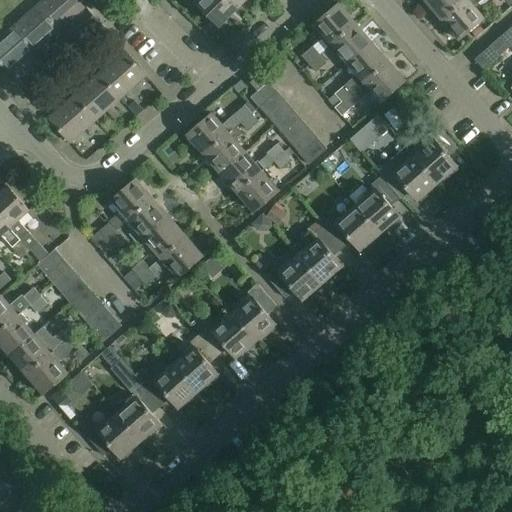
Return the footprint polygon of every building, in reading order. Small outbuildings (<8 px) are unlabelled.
[(80,0),(44,0),(39,5),(61,29),(86,6),(80,0)] [(195,0),(194,1),(220,27),(239,8),(230,0),(195,0)] [(230,0),(239,8),(246,0),(230,0)] [(428,0),(426,2),(443,20),(465,0),(428,0)] [(465,0),(443,20),(460,40),(484,19),(474,7),(477,5),(482,0),(465,0)] [(330,48),(358,24),(340,4),(316,25),(325,35),(322,38),(330,48)] [(61,29),(39,5),(15,27),(36,51),(61,29)] [(94,15),(85,24),(93,33),(102,25),(94,15)] [(358,24),(330,48),(337,55),(340,53),(350,64),(374,43),(358,24)] [(36,51),(15,27),(0,39),(0,61),(11,73),(36,51)] [(511,28),(501,36),(482,53),(492,64),(511,47),(508,44),(511,40),(511,28)] [(75,45),(66,35),(56,43),(65,54),(75,45)] [(358,74),(346,85),(353,93),(390,62),(374,43),(350,64),(358,74)] [(313,47),(303,56),(310,64),(320,55),(313,47)] [(122,98),(147,76),(125,51),(100,73),(122,98)] [(320,55),(310,64),(317,72),(327,63),(320,55)] [(390,62),(353,93),(360,101),(372,91),(382,102),(407,81),(390,62)] [(42,65),(31,74),(38,81),(48,72),(42,65)] [(100,73),(75,96),(97,121),(122,98),(100,73)] [(261,90),(270,82),(262,73),(253,81),(261,90)] [(270,82),(261,90),(252,98),(260,108),(279,92),(270,82)] [(346,85),(335,94),(342,102),(353,93),(346,85)] [(286,101),(279,92),(260,108),(268,117),(286,101)] [(342,102),(335,108),(343,116),(360,101),(353,93),(342,102)] [(97,121),(75,96),(50,118),(72,143),(97,121)] [(294,111),(286,101),(268,117),(277,127),(294,111)] [(245,107),(234,116),(241,124),(252,115),(245,107)] [(302,120),(294,111),(277,127),(284,136),(302,120)] [(213,114),(188,136),(205,155),(237,128),(241,124),(234,116),(223,126),(213,114)] [(259,122),(252,115),(241,124),(248,132),(259,122)] [(302,120),(284,136),(293,146),(311,130),(302,120)] [(434,140),(414,157),(438,184),(447,176),(450,179),(460,171),(457,167),(457,166),(450,157),(459,149),(440,127),(430,135),(434,140)] [(243,134),(237,128),(205,155),(221,174),(246,153),(238,143),(240,141),(238,138),(243,134)] [(375,142),(364,129),(351,140),(362,153),(375,142)] [(319,140),(311,130),(293,146),(301,155),(319,140)] [(319,140),(301,155),(310,165),(328,150),(319,140)] [(278,144),(267,153),(268,155),(274,162),(274,161),(285,152),(278,144)] [(285,152),(274,161),(281,169),(292,160),(285,152)] [(246,153),(221,174),(238,193),(265,170),(265,169),(274,162),(268,155),(257,164),(246,153)] [(391,169),(382,177),(401,199),(410,191),(418,200),(419,200),(422,204),(432,195),(428,191),(438,184),(414,157),(395,174),(391,169)] [(265,170),(238,193),(255,213),(280,191),(270,180),(273,178),(265,170)] [(377,189),(357,207),(380,233),(389,226),(392,229),(402,220),(399,217),(400,216),(392,207),(401,199),(382,177),(372,185),(377,189)] [(121,210),(108,221),(109,222),(117,231),(126,223),(154,199),(137,179),(112,200),(121,210)] [(0,194),(0,215),(21,239),(29,232),(18,220),(30,210),(8,187),(0,194)] [(154,199),(126,223),(133,231),(136,228),(146,239),(170,218),(154,199)] [(283,212),(274,205),(267,216),(275,222),(283,212)] [(333,219),(324,227),(344,249),(352,242),(360,251),(361,250),(364,253),(374,244),(371,241),(380,233),(357,207),(337,224),(333,219)] [(0,236),(2,236),(12,247),(21,239),(0,215),(0,236)] [(151,252),(159,261),(186,237),(170,218),(146,239),(154,249),(151,252)] [(344,249),(324,227),(319,221),(301,237),(302,239),(292,248),(300,257),(323,283),(331,275),(334,278),(344,270),(341,267),(342,266),(334,257),(344,249)] [(109,222),(98,231),(105,239),(106,241),(117,231),(109,222)] [(106,241),(105,239),(97,246),(104,254),(123,238),(117,231),(106,241)] [(29,232),(21,239),(31,250),(41,261),(49,254),(29,232)] [(159,261),(149,269),(155,276),(168,265),(179,277),(203,256),(186,237),(159,261)] [(21,239),(12,247),(22,258),(31,250),(21,239)] [(48,276),(66,261),(57,250),(39,266),(48,276)] [(270,265),(260,254),(253,261),(263,272),(270,265)] [(276,269),(267,277),(286,299),(295,291),(303,300),(304,299),(307,302),(316,294),(314,291),(323,283),(300,257),(280,274),(276,269)] [(131,270),(138,278),(149,269),(142,260),(131,270)] [(74,270),(66,261),(48,276),(56,285),(74,270)] [(149,269),(138,278),(145,285),(155,276),(149,269)] [(74,270),(56,285),(64,295),(82,279),(74,270)] [(0,290),(12,280),(5,272),(0,277),(0,290)] [(82,279),(64,295),(71,304),(89,288),(82,279)] [(253,298),(233,314),(256,340),(264,333),(267,336),(277,328),(274,324),(275,323),(268,315),(277,306),(258,284),(249,293),(253,298)] [(23,295),(22,296),(30,305),(41,295),(33,287),(23,295)] [(89,288),(71,304),(80,313),(98,298),(89,288)] [(21,295),(9,305),(1,296),(0,297),(0,330),(21,313),(30,305),(22,296),(21,295)] [(48,303),(41,295),(30,305),(36,313),(48,303)] [(98,298),(80,313),(88,323),(106,308),(98,298)] [(106,308),(88,323),(96,333),(114,317),(106,308)] [(302,308),(295,313),(308,328),(314,323),(302,308)] [(0,330),(0,344),(1,345),(0,345),(0,351),(5,358),(9,355),(34,334),(24,323),(28,320),(21,313),(0,330)] [(210,326),(209,327),(200,317),(193,323),(202,333),(200,335),(219,356),(229,348),(237,356),(238,356),(240,359),(249,352),(246,348),(256,340),(233,314),(214,331),(210,326)] [(123,327),(114,317),(96,333),(105,343),(123,327)] [(66,325),(55,335),(63,344),(73,334),(66,325)] [(42,326),(34,334),(9,355),(26,375),(63,344),(55,335),(52,337),(42,326)] [(63,344),(69,351),(80,342),(73,334),(63,344)] [(195,348),(175,365),(198,390),(206,383),(209,386),(219,378),(216,375),(217,374),(210,365),(219,356),(200,335),(190,343),(195,348)] [(69,351),(63,344),(26,375),(43,394),(68,374),(57,362),(69,351)] [(131,370),(123,361),(114,370),(121,378),(131,370)] [(175,365),(157,381),(145,367),(136,375),(162,406),(171,398),(178,407),(179,406),(182,409),(191,402),(188,399),(198,390),(175,365)] [(138,397),(119,414),(141,440),(149,433),(151,436),(162,427),(159,424),(160,423),(153,414),(162,406),(136,375),(135,376),(133,373),(124,381),(134,392),(138,397)] [(62,390),(53,398),(72,420),(77,415),(69,406),(73,403),(62,390)] [(104,456),(113,449),(121,458),(122,457),(125,460),(134,452),(131,449),(141,440),(119,414),(99,431),(95,426),(85,434),(104,456)] [(85,471),(100,461),(89,443),(73,453),(85,471)] [(27,511),(12,494),(0,504),(0,511),(27,511)]
